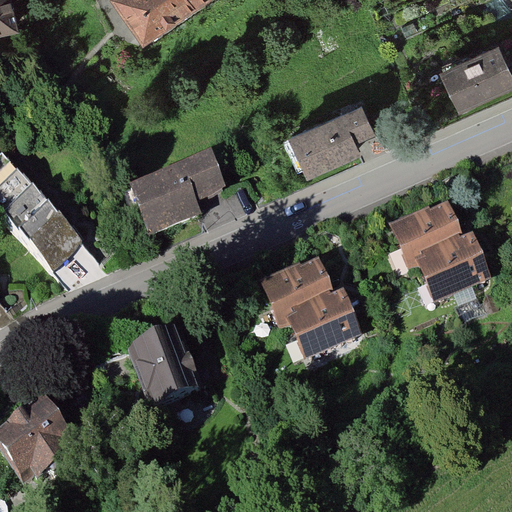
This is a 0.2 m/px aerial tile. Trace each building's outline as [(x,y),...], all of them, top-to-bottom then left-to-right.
[(0,0),(0,44),(18,40),(8,0),(0,0)] [(124,0),(148,34),(195,0),(124,0)] [(455,122),(511,97),(493,55),(437,80),(455,122)] [(286,146),(305,188),(372,159),(354,117),(339,123),(286,146)] [(84,243),(0,151),(0,219),(52,277),(84,243)] [(211,154),(132,188),(150,231),(204,207),(201,201),(227,190),(211,154)] [(440,204),(382,233),(402,273),(411,269),(460,245),(440,204)] [(460,245),(411,269),(432,311),(489,284),(468,241),(460,245)] [(314,265),(255,291),(270,327),(280,323),(330,302),(314,265)] [(330,302),(280,323),(300,368),(361,342),(341,297),(330,302)] [(176,328),(129,349),(152,409),(201,390),(176,328)] [(77,439),(42,395),(0,428),(0,455),(23,483),(77,439)]
